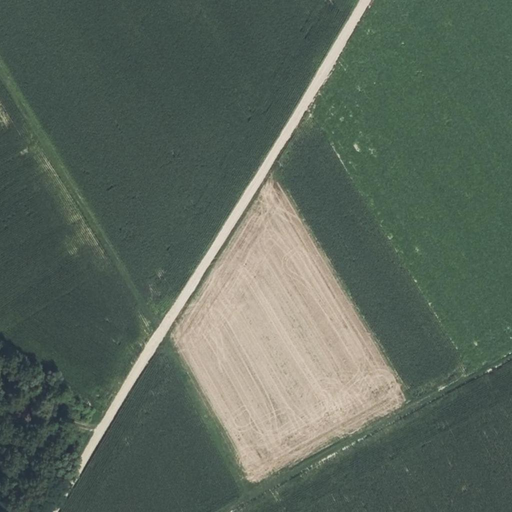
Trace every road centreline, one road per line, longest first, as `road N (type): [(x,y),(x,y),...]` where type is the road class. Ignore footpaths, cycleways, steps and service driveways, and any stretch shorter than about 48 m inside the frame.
road 1 (track): [(0,67),(161,336),(220,456),(288,473),(511,361)]
road 2 (track): [(363,0),(54,511)]
